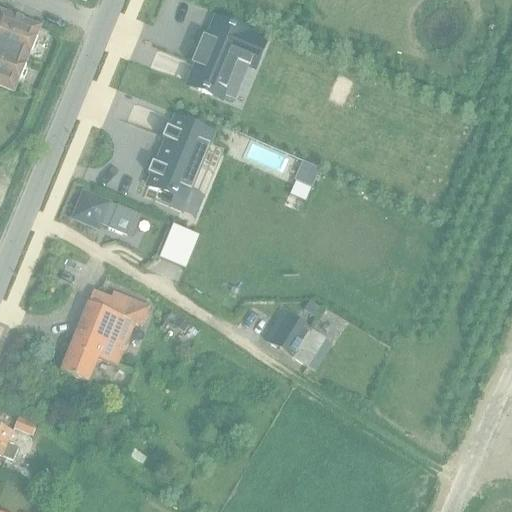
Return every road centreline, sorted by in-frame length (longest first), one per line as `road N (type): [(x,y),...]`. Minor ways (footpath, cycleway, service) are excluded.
road 1 (residential): [(0,277),(112,0)]
road 2 (residential): [(460,485),(511,364)]
